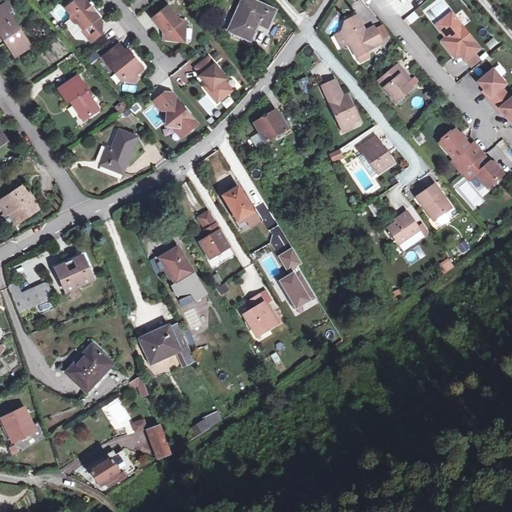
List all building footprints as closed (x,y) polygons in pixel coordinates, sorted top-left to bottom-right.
[(85,0),(76,0),(66,8),(71,15),(70,18),(74,23),(78,24),(82,30),(91,42),(101,34),(102,22),(98,17),(99,17),(85,0)] [(241,16),(233,33),(250,41),(258,23),(268,28),(275,10),(251,0),(242,0),(236,14),(241,16)] [(9,12),(11,11),(6,3),(0,6),(0,34),(15,57),(30,47),(9,12)] [(168,6),(153,18),(165,33),(165,36),(167,39),(183,40),(185,22),(180,21),(168,6)] [(452,12),(435,25),(445,37),(440,41),(454,57),(458,54),(463,60),(465,59),(470,66),(479,60),(473,52),(479,47),(452,12)] [(241,16),(236,14),(229,31),(233,33),(241,16)] [(352,21),(348,20),(345,22),(342,31),(343,32),(349,43),(356,57),(382,43),(374,27),(365,31),(358,18),(352,21)] [(335,36),(341,47),(349,43),(343,32),(335,36)] [(119,45),(103,58),(110,65),(112,63),(123,77),(123,80),(135,82),(136,73),(142,69),(127,50),(125,52),(119,45)] [(209,57),(196,68),(201,75),(200,76),(207,85),(211,90),(209,92),(217,102),(232,91),(224,81),(227,79),(209,57)] [(403,79),(407,75),(398,65),(378,81),(396,101),(412,88),(406,81),(403,79)] [(505,82),(492,67),(476,80),(511,121),(511,120),(511,95),(510,97),(501,86),(505,82)] [(72,99),(75,103),(74,104),(84,119),(98,109),(86,93),(87,92),(77,77),(59,89),(68,102),(72,99)] [(307,79),(297,83),(303,95),(312,90),(307,79)] [(321,86),(340,128),(349,124),(358,120),(346,94),(342,96),(335,80),(321,86)] [(165,93),(155,101),(162,110),(168,110),(167,119),(173,127),(180,128),(185,134),(197,124),(172,93),(165,93)] [(266,141),(286,129),(275,110),(254,123),(266,141)] [(180,128),(173,127),(181,137),(185,134),(180,128)] [(119,130),(112,150),(107,148),(100,164),(122,172),(137,137),(119,130)] [(468,168),(472,165),(484,155),(474,143),(470,146),(464,140),(460,134),(456,130),(440,142),(454,159),(455,160),(459,156),(468,168)] [(363,153),(377,174),(393,163),(374,135),(356,147),(361,154),(363,153)] [(511,149),(503,139),(494,146),(511,166),(511,149)] [(327,154),(332,163),(343,157),(339,148),(327,154)] [(489,162),(484,155),(472,165),(468,168),(462,173),(469,180),(475,175),(487,188),(503,175),(493,163),(489,162)] [(454,159),(452,161),(462,173),(468,168),(459,156),(455,160),(454,159)] [(416,197),(432,221),(450,208),(434,185),(416,197)] [(22,186),(0,201),(0,205),(6,213),(9,211),(17,223),(38,209),(22,186)] [(238,187),(223,196),(243,229),(258,220),(238,187)] [(9,228),(17,223),(9,211),(6,213),(1,216),(9,228)] [(207,211),(198,216),(208,232),(208,236),(199,241),(209,257),(228,246),(207,211)] [(399,217),(400,219),(395,222),(387,228),(398,244),(418,230),(406,212),(399,217)] [(457,245),(462,256),(472,251),(467,240),(457,245)] [(409,267),(426,257),(419,245),(402,254),(409,267)] [(178,248),(160,258),(175,284),(193,273),(178,248)] [(82,256),(55,268),(66,292),(93,280),(82,256)] [(444,274),(455,268),(449,258),(438,265),(444,274)] [(211,276),(215,285),(222,282),(217,272),(211,276)] [(222,295),(229,289),(224,282),(216,289),(222,295)] [(48,283),(21,295),(16,284),(9,287),(19,313),(55,297),(48,283)] [(394,292),(398,301),(402,298),(399,290),(394,292)] [(276,323),(259,293),(248,300),(252,308),(243,314),(254,333),(267,325),(268,328),(276,323)] [(151,363),(178,350),(188,346),(178,324),(169,328),(168,326),(158,330),(140,338),(141,341),(151,363)] [(328,331),(320,336),(325,344),(333,338),(328,331)] [(88,359),(97,349),(93,346),(84,355),(88,359)] [(188,346),(178,350),(185,365),(195,360),(188,346)] [(77,378),(89,388),(112,363),(97,349),(88,359),(84,355),(81,353),(75,359),(78,362),(67,373),(75,380),(77,378)] [(141,382),(138,377),(129,383),(132,387),(141,382)] [(77,378),(75,380),(86,391),(89,388),(77,378)] [(48,434),(42,416),(39,417),(40,420),(32,424),(24,408),(2,419),(12,442),(7,444),(12,455),(49,439),(48,434)] [(207,419),(212,425),(223,418),(219,410),(205,416),(207,419)] [(143,418),(131,421),(134,432),(146,429),(143,418)] [(212,425),(207,419),(192,428),(197,435),(212,425)] [(160,426),(148,430),(159,458),(170,454),(160,426)] [(116,480),(117,479),(117,478),(121,475),(120,474),(125,471),(113,451),(87,467),(90,471),(99,484),(100,483),(102,487),(105,485),(106,486),(108,486),(109,488),(118,482),(116,480)]
